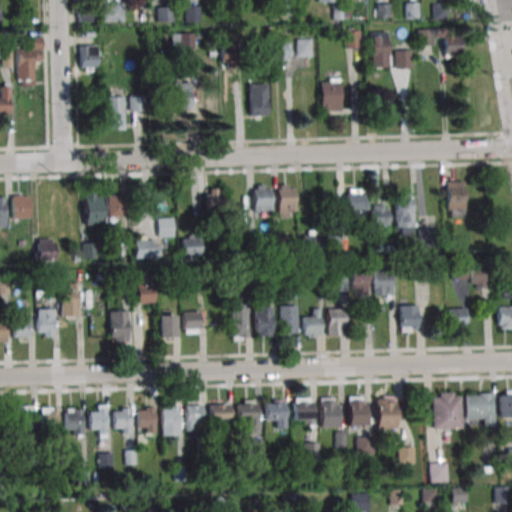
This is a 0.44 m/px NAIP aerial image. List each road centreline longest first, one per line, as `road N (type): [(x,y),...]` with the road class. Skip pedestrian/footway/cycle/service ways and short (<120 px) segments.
road 1 (residential): [(0,162),(511,149)]
road 2 (residential): [(0,376),(511,363)]
road 3 (residential): [(60,160),(55,0)]
